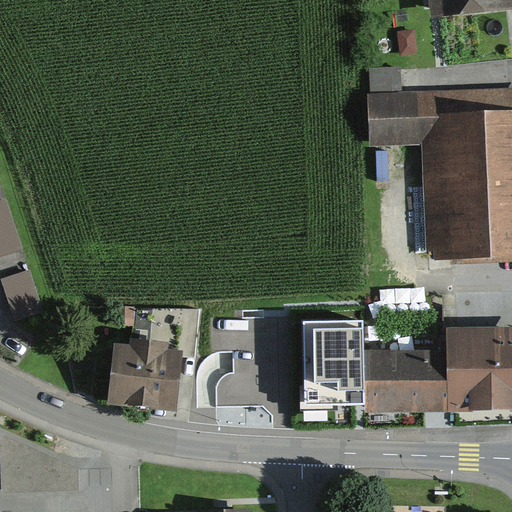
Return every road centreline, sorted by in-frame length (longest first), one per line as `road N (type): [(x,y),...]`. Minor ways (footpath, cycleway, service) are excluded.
road 1 (tertiary): [(511,458),(302,451)]
road 2 (tertiary): [(0,385),(70,417),(191,446)]
